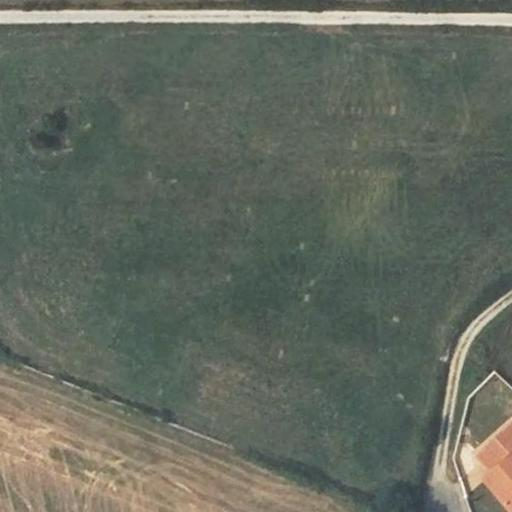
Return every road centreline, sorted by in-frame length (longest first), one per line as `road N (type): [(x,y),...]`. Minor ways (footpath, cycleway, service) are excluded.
road 1 (unclassified): [(511,18),(0,17)]
road 2 (track): [(440,511),(456,361),(468,335),(511,297)]
